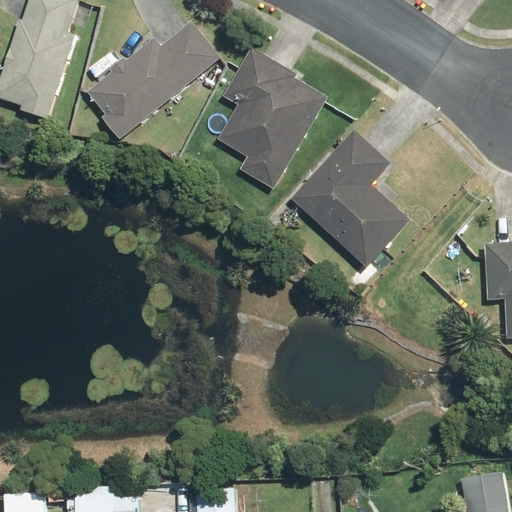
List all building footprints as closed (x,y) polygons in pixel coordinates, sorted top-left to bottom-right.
[(82,0),(80,0),(31,0),(0,90),(0,99),(25,108),(23,113),(49,122),(79,37),(70,35),(82,0)] [(122,143),(223,60),(194,24),(165,48),(157,39),(129,62),(124,56),(108,70),(112,76),(89,95),(105,116),(101,119),(122,143)] [(276,192),(329,99),(296,81),(300,75),(252,48),(224,97),(241,107),(221,142),(250,158),(241,173),(276,192)] [(355,132),(293,201),(369,269),(412,222),(374,188),(393,166),(355,132)] [(511,241),(486,243),(489,303),(507,302),(509,341),(511,341),(511,241)] [(511,511),(511,506),(507,471),(462,478),(467,511),(511,511)] [(240,511),(241,486),(198,486),(197,511),(240,511)] [(69,511),(142,511),(143,489),(80,487),(70,487),(69,511)]
